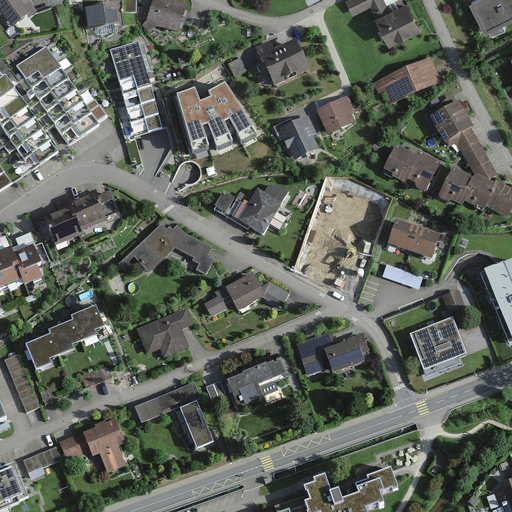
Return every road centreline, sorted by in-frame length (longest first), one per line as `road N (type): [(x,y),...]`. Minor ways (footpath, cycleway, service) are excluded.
road 1 (residential): [(338,307),(120,177),(71,176),(0,222)]
road 2 (residential): [(338,307),(0,447)]
road 3 (tertiary): [(131,511),(409,412)]
road 4 (residential): [(511,163),(428,0)]
road 5 (residential): [(336,0),(271,22),(201,0)]
road 6 (residential): [(409,412),(378,335),(338,307)]
